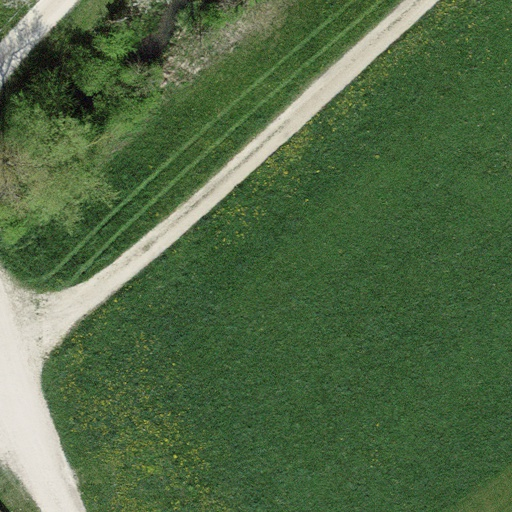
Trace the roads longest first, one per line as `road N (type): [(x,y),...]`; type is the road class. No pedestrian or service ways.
road 1 (track): [(420,0),(118,272),(5,356)]
road 2 (track): [(68,511),(33,448),(5,356)]
